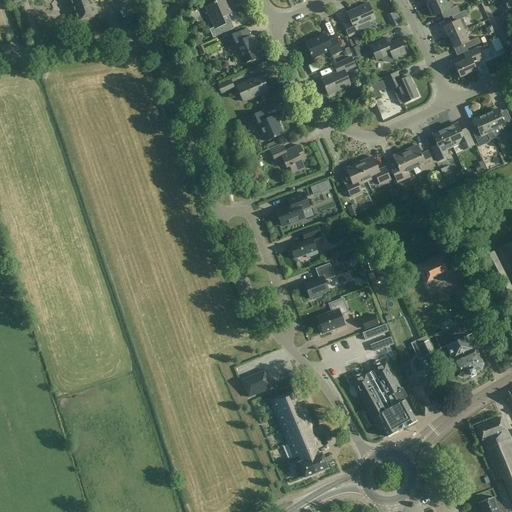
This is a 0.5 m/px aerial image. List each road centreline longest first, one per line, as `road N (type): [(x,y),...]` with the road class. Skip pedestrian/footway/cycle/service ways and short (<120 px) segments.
road 1 (residential): [(449,102),(380,135),(326,124),(310,111),(273,25)]
road 2 (residential): [(218,217),(153,46)]
road 3 (residential): [(284,342),(290,320),(250,213),(218,217)]
road 4 (unclassified): [(0,58),(119,38),(153,46)]
road 5 (residential): [(372,459),(284,342)]
road 6 (residential): [(284,342),(251,298),(218,217)]
road 7 (tertiary): [(405,460),(445,420),(511,378)]
